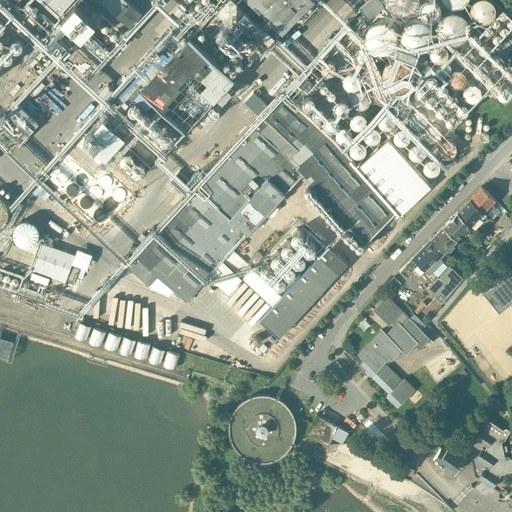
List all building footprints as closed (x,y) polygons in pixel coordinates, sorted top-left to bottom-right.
[(142,13),(127,0),(102,0),(101,1),(130,27),(142,13)] [(276,32),(241,0),(223,0),(217,6),(254,40),(261,33),(269,40),(276,32)] [(310,0),(253,0),(283,28),(310,0)] [(379,0),(368,0),(360,7),(368,17),(384,5),(379,0)] [(94,42),(79,27),(72,34),(86,49),(94,42)] [(261,33),(254,40),(262,48),(269,40),(261,33)] [(235,76),(191,35),(175,51),(157,71),(155,73),(144,85),(137,79),(122,96),(128,102),(135,95),(148,106),(154,100),(186,129),(235,76)] [(163,40),(144,60),(157,71),(175,51),(163,40)] [(149,67),(137,79),(144,85),(155,73),(149,67)] [(312,82),(301,72),(290,83),(301,94),(312,82)] [(388,139),(358,166),(336,141),(282,91),(231,144),(232,145),(133,250),(144,260),(159,273),(186,299),(187,299),(188,299),(187,299),(247,233),(230,217),(287,155),(304,173),(351,227),(351,226),(365,242),(398,209),(401,213),(431,186),(431,185),(431,186),(388,139)] [(304,173),(287,155),(230,217),(247,233),(296,181),(297,181),(304,173)] [(495,199),(482,186),(470,198),(486,213),(487,213),(495,205),(492,202),(495,199)] [(486,213),(470,198),(458,211),(471,224),(478,217),(480,219),(486,213)] [(471,224),(458,211),(444,225),(457,238),(463,232),(465,235),(471,228),(469,226),(471,224)] [(511,223),(511,221),(505,214),(496,223),(504,231),(511,223)] [(15,232),(16,237),(19,241),(24,243),(29,244),(34,242),(37,239),(40,235),(40,230),(39,225),(36,221),(32,219),(27,218),(22,219),(17,223),(15,227),(15,232)] [(444,225),(431,238),(445,251),(448,248),(450,249),(455,243),(454,242),(457,238),(444,225)] [(298,241),(302,240),(304,238),(305,235),(305,232),(303,230),(300,228),(297,228),(295,230),(293,232),(293,236),(295,239),(298,241)] [(431,238),(413,257),(413,256),(413,257),(400,271),(400,272),(401,271),(406,278),(414,271),(418,275),(421,272),(432,283),(436,279),(444,287),(458,273),(440,256),(445,251),(431,238)] [(288,252),(291,251),(294,249),(294,246),(294,243),(292,241),(290,240),(287,240),(284,241),(283,243),(282,247),(284,250),(288,252)] [(311,253),(314,252),(316,250),(317,247),(317,244),(315,242),(313,241),(310,241),(307,242),(306,244),(305,248),(307,251),(311,253)] [(76,253),(44,242),(34,268),(66,279),(76,253)] [(394,247),(390,243),(386,247),(385,248),(385,250),(388,252),(389,252),(394,247)] [(329,244),(260,318),(261,318),(279,335),(347,262),(329,244)] [(93,253),(78,248),(73,262),(88,267),(93,253)] [(144,260),(133,250),(124,260),(135,270),(144,260)] [(278,262),(282,262),(284,260),(285,257),(284,254),(283,252),(280,250),(277,250),(275,252),(273,254),(273,258),(275,261),(278,262)] [(300,264),(304,263),(306,261),(306,258),(306,255),(304,253),(302,252),(299,252),(296,253),(295,255),(294,259),(296,262),(300,264)] [(159,273),(144,260),(135,270),(149,284),(159,273)] [(268,274),(272,273),(274,271),(275,268),(274,265),(272,263),(270,262),(267,262),(265,263),(263,265),(263,269),(265,272),(268,274)] [(290,275),(294,274),(296,272),(297,269),(296,266),(295,264),(292,262),(289,262),(287,264),(285,266),(285,270),(287,273),(290,275)] [(72,264),(67,280),(74,283),(80,267),(72,264)] [(511,268),(483,292),(500,312),(510,304),(511,306),(511,268)] [(444,287),(436,279),(432,283),(427,288),(431,292),(443,303),(463,278),(458,273),(444,287)] [(279,286),(283,285),(285,283),(286,280),(286,277),(284,275),(281,274),(278,274),(276,275),(274,277),(274,281),(276,284),(279,286)] [(401,284),(394,277),(386,285),(393,292),(401,284)] [(427,288),(424,285),(420,289),(427,296),(431,292),(427,288)] [(419,288),(404,303),(413,311),(427,296),(420,289),(419,288)] [(382,328),(358,353),(365,360),(361,363),(390,391),(387,394),(398,405),(402,401),(415,388),(404,377),(402,378),(385,361),(390,356),(392,358),(401,349),(406,353),(415,343),(420,347),(430,337),(422,329),(426,324),(414,313),(410,317),(387,295),(374,309),(389,324),(393,321),(396,324),(387,333),(382,328)] [(479,364),(482,371),(490,367),(487,360),(479,364)] [(269,394),(260,393),(250,396),(241,401),(235,409),(231,418),(230,427),(232,437),(236,446),(243,453),(252,458),(262,460),(272,459),(281,455),(288,448),(294,440),(296,430),(296,420),(293,411),(287,403),(277,396),(269,394)] [(340,425),(318,412),(313,421),(312,421),(307,430),(329,443),(340,425)] [(504,429),(487,417),(484,422),(484,421),(482,423),(483,423),(475,436),(468,431),(465,436),(483,447),(477,456),(490,465),(488,467),(486,466),(483,470),(482,470),(482,471),(479,476),(493,485),(501,472),(510,472),(511,472),(511,471),(511,457),(508,454),(507,454),(504,439),(505,439),(509,432),(510,431),(510,430),(509,430),(509,429),(508,428),(506,427),(505,428),(504,429)] [(441,446),(434,441),(428,450),(434,456),(441,446)] [(450,443),(441,446),(434,456),(455,471),(467,455),(450,443)]
